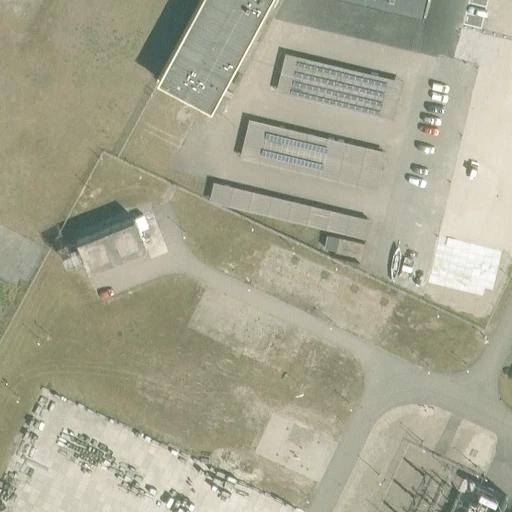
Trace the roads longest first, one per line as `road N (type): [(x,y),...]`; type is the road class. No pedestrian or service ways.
road 1 (unknown): [(283,22),(423,30),(463,60),(462,97),(417,269)]
road 2 (unknown): [(283,22),(241,98),(398,133)]
road 3 (unknown): [(283,22),(300,6),(427,13)]
